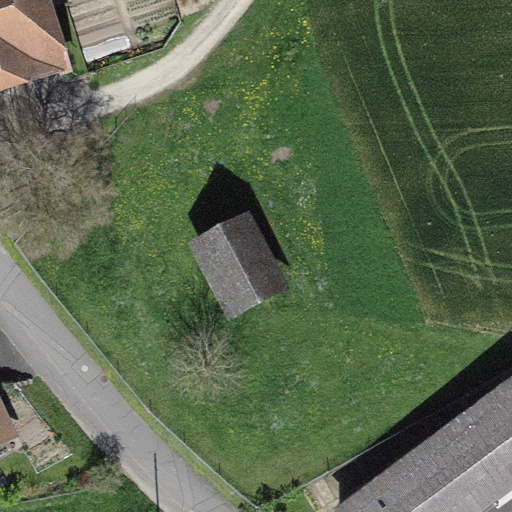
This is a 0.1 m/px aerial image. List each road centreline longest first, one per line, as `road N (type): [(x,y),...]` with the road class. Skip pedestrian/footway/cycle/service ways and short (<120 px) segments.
road 1 (residential): [(207,511),(140,453),(0,274)]
road 2 (track): [(0,158),(57,118),(171,70),(235,0)]
